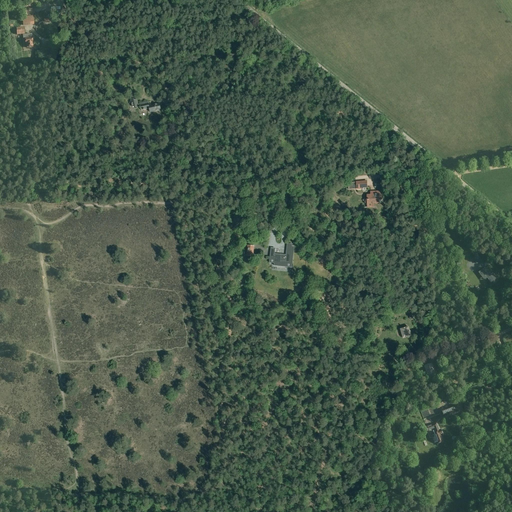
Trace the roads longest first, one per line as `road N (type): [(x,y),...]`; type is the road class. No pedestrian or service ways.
road 1 (track): [(37,225),(80,494)]
road 2 (unclassified): [(448,171),(237,0)]
road 3 (track): [(261,19),(45,40),(28,31)]
road 4 (track): [(0,207),(34,209),(41,225),(84,203),(173,202),(189,189)]
road 5 (track): [(0,31),(34,209)]
road 6 (unclassified): [(285,181),(448,171)]
